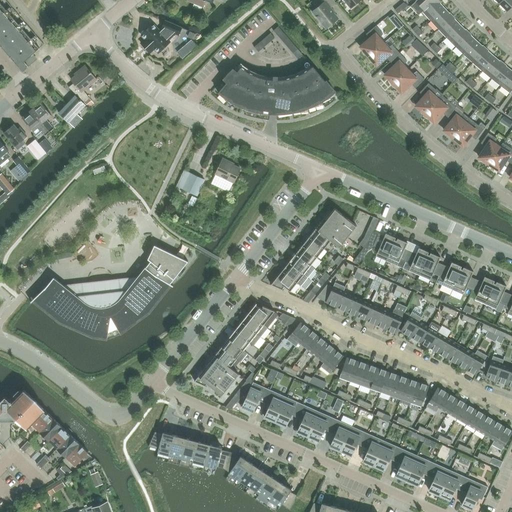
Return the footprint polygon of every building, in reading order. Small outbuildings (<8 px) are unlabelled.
[(319,0),(323,4),(313,13),(326,30),(338,20),(330,10),(336,5),(332,0),(319,0)] [(342,0),(351,10),(362,0),(361,0),(342,0)] [(423,13),(422,13),(428,8),(420,0),(418,0),(410,7),(419,16),(423,13)] [(444,9),(437,0),(436,0),(428,8),(422,13),(423,13),(426,17),(430,21),(444,9)] [(511,7),(511,0),(503,0),(499,4),(508,12),(511,7)] [(31,56),(40,49),(0,2),(0,44),(23,71),(28,67),(28,66),(35,61),(31,56)] [(438,30),(452,17),(444,9),(430,21),(438,30)] [(446,39),(460,26),(452,17),(438,30),(446,39)] [(176,33),(178,35),(181,28),(165,21),(162,27),(163,29),(160,32),(153,24),(141,35),(145,39),(140,43),(150,53),(154,49),(158,53),(171,40),(169,39),(176,33)] [(455,47),(468,34),(464,30),(460,26),(446,39),(451,43),(455,47)] [(302,56),(278,27),(274,31),(297,58),(298,59),(302,56)] [(371,40),(361,48),(369,57),(385,43),(381,38),(383,35),(376,27),(366,35),(371,40)] [(271,34),(255,47),(258,52),(275,38),(271,34)] [(464,56),(477,42),(468,34),(455,47),(464,56)] [(416,39),(411,45),(412,46),(415,49),(420,43),(416,39)] [(193,42),(187,47),(191,52),(197,47),(193,42)] [(473,64),(485,50),(477,42),(464,56),(468,60),(473,64)] [(390,63),(400,54),(392,46),(389,48),(385,43),(369,57),(376,66),(386,58),(390,63)] [(477,68),(482,72),(494,57),(485,50),(473,64),(477,68)] [(394,85),(409,70),(405,65),(407,62),(400,54),(390,63),(395,68),(385,76),(394,85)] [(503,65),(499,61),(494,57),(482,72),(491,80),(503,65)] [(436,58),(431,64),(437,69),(442,64),(436,58)] [(308,110),(309,109),(308,107),(314,103),(315,106),(317,105),(316,101),(320,100),(322,103),(323,102),(322,100),(327,96),(328,98),(331,97),(329,94),(332,91),(335,94),(335,93),(328,84),(325,81),(313,67),(305,73),(296,77),(287,79),(277,80),(267,80),(258,77),(249,73),(241,68),(237,64),(223,79),(227,84),(219,94),(220,95),(221,93),(227,97),(225,99),(228,101),(230,98),(234,100),(232,103),(233,104),(234,102),(241,104),(239,107),(241,108),(243,105),(247,106),(246,110),(247,110),(248,108),(262,110),(261,114),(262,114),(263,111),(271,112),(271,109),(277,109),(277,115),(278,115),(278,113),(285,111),(285,114),(288,114),(288,111),(292,110),(292,114),(294,113),(293,111),(300,109),(300,112),(303,111),(302,108),(306,106),(308,110)] [(448,70),(443,65),(438,70),(443,74),(448,70)] [(491,80),(501,87),(511,72),(511,71),(503,65),(491,80)] [(79,73),(71,80),(74,83),(69,88),(85,103),(90,98),(84,91),(97,80),(85,66),(78,72),(79,73)] [(417,73),(414,75),(409,70),(394,85),(402,93),(411,85),(415,89),(424,80),(417,73)] [(511,72),(501,87),(511,94),(510,95),(511,95),(511,93),(511,72)] [(429,84),(420,94),(425,98),(417,108),(425,115),(442,96),(443,95),(436,89),(435,90),(429,84)] [(478,106),(482,100),(474,94),(469,100),(478,106)] [(409,106),(416,99),(412,96),(405,103),(409,106)] [(448,118),(456,108),(451,104),(442,96),(425,115),(434,123),(443,114),(448,118)] [(75,97),(67,106),(77,115),(85,106),(75,97)] [(90,98),(85,103),(89,107),(94,103),(90,98)] [(36,108),(31,111),(50,134),(54,130),(47,121),(52,117),(41,103),(40,104),(39,103),(34,106),(36,108)] [(69,124),(70,123),(77,115),(67,106),(59,115),(69,124)] [(454,139),(467,122),(462,118),(464,115),(456,108),(448,118),(453,123),(445,132),(454,139)] [(50,134),(31,111),(22,119),(33,132),(38,128),(45,137),(50,134)] [(475,124),(473,126),(467,122),(454,139),(463,146),(471,137),(476,141),(486,127),(481,123),(479,126),(475,124)] [(4,135),(15,148),(27,137),(23,132),(21,134),(14,126),(4,135)] [(489,165),(501,147),(496,144),(498,140),(489,134),(481,145),(487,148),(480,159),(489,165)] [(34,139),(25,145),(36,159),(45,153),(34,139)] [(0,158),(7,152),(8,152),(0,142),(0,158)] [(501,147),(489,165),(499,172),(506,161),(511,165),(511,164),(511,149),(503,144),(501,147)] [(0,165),(11,157),(7,152),(0,158),(0,165)] [(19,157),(13,161),(25,176),(31,171),(19,157)] [(231,164),(223,160),(216,175),(234,184),(241,170),(230,165),(231,164)] [(106,171),(104,166),(93,170),(94,175),(106,171)] [(1,174),(0,175),(0,185),(8,195),(14,190),(1,174)] [(205,181),(191,174),(183,190),(198,197),(205,181)] [(0,196),(0,204),(9,197),(6,192),(0,196)] [(187,204),(193,206),(196,198),(190,195),(187,204)] [(315,228),(315,229),(340,249),(342,246),(342,247),(357,228),(346,219),(335,210),(327,221),(325,219),(326,219),(325,218),(316,229),(315,228)] [(354,219),(366,223),(369,215),(357,211),(354,219)] [(365,240),(360,246),(364,249),(370,242),(376,227),(371,225),(365,240)] [(308,237),(326,251),(325,250),(331,242),(340,249),(315,229),(316,230),(310,238),(308,237)] [(97,243),(107,244),(108,236),(98,235),(97,243)] [(376,258),(387,262),(396,242),(395,241),(396,239),(386,235),(384,240),(378,238),(373,248),(379,251),(378,254),(376,258)] [(302,245),(301,246),(319,260),(318,258),(324,250),(326,252),(326,251),(308,237),(309,238),(303,246),(302,245)] [(397,242),(396,242),(387,262),(398,267),(403,269),(411,252),(405,250),(408,244),(398,240),(397,242)] [(46,287),(31,301),(31,302),(30,302),(31,302),(34,300),(61,322),(93,336),(107,338),(108,332),(117,328),(120,333),(148,312),(170,285),(173,287),(173,286),(170,284),(188,261),(158,247),(154,245),(148,259),(151,261),(146,267),(145,267),(138,277),(63,285),(54,278),(46,287)] [(319,260),(301,246),(303,247),(296,255),(295,254),(315,270),(311,267),(318,259),(319,260)] [(403,269),(409,272),(420,277),(429,256),(428,256),(429,253),(419,249),(417,255),(411,252),(403,269)] [(288,262),(308,278),(315,270),(295,254),(294,254),(296,255),(289,263),(288,262)] [(436,284),(444,266),(438,264),(441,258),(431,254),(430,256),(429,256),(420,277),(431,281),(436,284)] [(281,271),(301,287),(308,278),(288,262),(288,263),(289,264),(283,272),(281,271)] [(452,263),(450,269),(444,266),(436,284),(442,286),(453,291),(462,270),(461,270),(462,268),(452,263)] [(477,281),(471,278),(474,273),(464,269),(463,271),(462,270),(453,291),(464,296),(466,290),(472,292),(477,281)] [(301,287),(281,271),(282,272),(271,286),(284,291),(283,290),(285,288),(291,293),(297,284),(301,287)] [(495,285),(494,284),(495,282),(485,278),(483,283),(477,281),(472,292),(478,295),(475,301),(486,306),(495,285)] [(507,287),(497,283),(496,285),(495,285),(486,306),(497,310),(499,304),(505,307),(510,295),(504,293),(507,287)] [(337,309),(344,293),(346,288),(335,284),(334,286),(329,284),(318,298),(327,302),(326,304),(337,309)] [(354,297),(344,293),(337,309),(347,313),(354,297)] [(314,297),(310,294),(304,302),(310,304),(314,297)] [(347,313),(357,317),(363,302),(354,297),(347,313)] [(374,306),(363,302),(357,317),(367,322),(374,306)] [(249,314),(248,313),(264,327),(267,329),(279,315),(275,313),(263,307),(263,308),(264,308),(262,311),(256,306),(257,305),(249,314)] [(383,310),(374,306),(367,322),(376,326),(383,310)] [(393,315),(383,310),(376,326),(386,330),(393,315)] [(395,310),(393,315),(386,330),(396,335),(405,315),(395,310)] [(241,322),(257,335),(261,338),(267,329),(264,327),(248,313),(247,314),(249,315),(242,323),(241,322)] [(401,332),(411,338),(422,319),(412,313),(401,332)] [(287,322),(290,318),(283,314),(279,319),(282,321),(283,320),(287,322)] [(291,326),(296,320),(290,318),(287,322),(291,326)] [(422,319),(411,338),(420,343),(429,329),(419,323),(422,319)] [(236,331),(234,330),(251,343),(254,346),(261,338),(257,335),(241,322),(242,323),(236,331)] [(299,343),(310,330),(301,323),(287,340),(296,347),(299,343)] [(447,337),(451,330),(441,325),(438,331),(447,337)] [(420,343),(429,349),(438,334),(429,329),(420,343)] [(234,330),(234,331),(235,332),(229,340),(228,339),(227,339),(244,352),(251,343),(234,330)] [(308,350),(318,337),(310,330),(299,343),(308,350)] [(447,339),(438,334),(429,349),(439,354),(447,339)] [(318,337),(308,350),(316,357),(327,344),(318,337)] [(241,363),(247,355),(227,339),(228,340),(222,348),(221,347),(241,363)] [(439,354),(448,360),(457,345),(447,339),(439,354)] [(335,351),(327,344),(316,357),(325,364),(335,351)] [(466,350),(457,345),(448,360),(457,365),(466,350)] [(237,360),(221,347),(220,347),(222,349),(215,356),(214,355),(214,356),(230,369),(236,373),(238,371),(235,368),(240,362),(237,360)] [(475,356),(466,350),(457,365),(467,371),(478,351),(475,356)] [(335,351),(322,368),(330,375),(344,358),(335,351)] [(476,376),(488,357),(478,351),(467,371),(476,376)] [(222,397),(222,398),(237,378),(239,376),(214,356),(215,357),(195,382),(207,388),(207,387),(206,387),(208,385),(222,397)] [(486,378),(496,382),(502,366),(504,361),(493,357),(486,378)] [(340,379),(350,383),(352,378),(357,362),(347,358),(340,379)] [(282,366),(272,362),(270,366),(278,370),(282,366)] [(362,382),(368,366),(357,362),(352,378),(362,382)] [(362,382),(372,385),(378,369),(368,366),(362,382)] [(511,369),(502,366),(496,382),(507,385),(511,370),(511,369)] [(281,379),(283,373),(271,369),(267,380),(273,381),(275,377),(281,379)] [(383,389),(388,373),(378,369),(372,385),(383,389)] [(247,382),(249,384),(252,386),(254,378),(256,375),(254,374),(253,373),(247,382)] [(383,389),(393,393),(399,377),(388,373),(383,389)] [(403,396),(409,380),(399,377),(393,393),(403,396)] [(419,384),(409,380),(403,396),(413,400),(419,384)] [(236,405),(252,386),(247,382),(232,402),(236,405)] [(243,405),(242,407),(253,412),(259,400),(264,402),(270,389),(253,382),(248,393),(246,392),(238,403),(243,405)] [(419,384),(412,405),(422,408),(429,387),(419,384)] [(305,396),(314,400),(319,390),(310,386),(305,396)] [(427,408),(436,413),(439,409),(447,394),(438,388),(427,408)] [(276,422),(287,397),(270,389),(264,402),(270,405),(265,417),(276,422)] [(0,418),(1,418),(11,417),(11,426),(15,426),(20,421),(27,428),(44,410),(24,390),(12,403),(5,396),(0,401),(0,426),(0,418)] [(383,409),(388,395),(380,393),(375,406),(383,409)] [(439,409),(448,414),(457,399),(447,394),(439,409)] [(292,415),(297,417),(303,404),(287,397),(276,422),(286,427),(292,415)] [(448,414),(457,420),(466,405),(457,399),(448,414)] [(298,432),(308,436),(320,412),(303,404),(297,417),(303,420),(298,432)] [(457,420),(467,425),(476,410),(466,405),(457,420)] [(40,432),(53,419),(44,410),(27,428),(27,429),(32,424),(40,432)] [(467,425),(476,431),(485,416),(476,410),(467,425)] [(330,432),(336,419),(320,412),(308,436),(319,441),(324,430),(330,432)] [(352,425),(354,419),(342,415),(340,421),(352,425)] [(476,431),(486,436),(494,421),(485,416),(476,431)] [(62,427),(53,419),(40,432),(49,441),(62,427)] [(331,446),(341,451),(352,427),(336,419),(330,432),(336,435),(331,446)] [(495,442),(504,427),(494,421),(486,436),(495,442)] [(70,435),(62,427),(49,441),(57,449),(70,435)] [(363,447),(369,434),(352,427),(341,451),(352,456),(357,445),(363,447)] [(511,431),(504,427),(493,446),(502,452),(511,435),(511,431)] [(158,452),(170,455),(175,435),(163,432),(162,435),(155,432),(149,446),(159,449),(158,452)] [(363,461),(374,466),(385,441),(369,434),(363,447),(369,450),(363,461)] [(79,444),(70,435),(57,449),(66,457),(79,444)] [(187,438),(175,435),(170,455),(181,458),(187,438)] [(424,444),(426,439),(418,435),(416,441),(424,444)] [(187,438),(181,458),(193,461),(198,441),(187,438)] [(431,441),(426,439),(424,443),(424,444),(423,445),(428,448),(431,441)] [(210,445),(198,441),(193,461),(205,464),(210,445)] [(396,462),(402,449),(385,441),(374,466),(385,471),(390,459),(396,462)] [(88,452),(79,444),(66,457),(75,466),(88,452)] [(210,445),(205,464),(224,469),(231,453),(230,453),(230,454),(221,450),(222,448),(210,445)] [(396,476),(407,481),(418,456),(402,449),(396,462),(402,464),(396,476)] [(231,453),(224,469),(240,480),(251,463),(241,456),(238,460),(230,456),(231,453)] [(36,464),(42,469),(45,465),(41,461),(45,458),(44,456),(36,464)] [(423,474),(429,477),(435,464),(418,456),(407,481),(418,486),(423,474)] [(251,463),(240,480),(250,486),(261,469),(251,463)] [(440,496),(451,471),(435,464),(429,477),(434,479),(429,491),(440,496)] [(58,479),(66,474),(59,467),(56,470),(60,474),(56,478),(58,479)] [(271,476),(261,469),(250,486),(260,493),(271,476)] [(456,489),(462,492),(468,479),(451,471),(440,496),(451,501),(456,489)] [(271,476),(260,493),(270,500),(281,483),(271,476)] [(488,488),(468,479),(462,492),(467,494),(462,506),(473,511),(479,499),(482,501),(488,488)] [(291,490),(281,483),(270,500),(280,506),(282,504),(290,510),(297,496),(290,492),(291,490)] [(51,487),(46,490),(49,495),(54,492),(51,487)] [(93,508),(92,506),(85,509),(86,511),(110,511),(107,502),(93,508)] [(332,511),(334,506),(322,503),(321,506),(314,503),(309,511),(332,511)]
